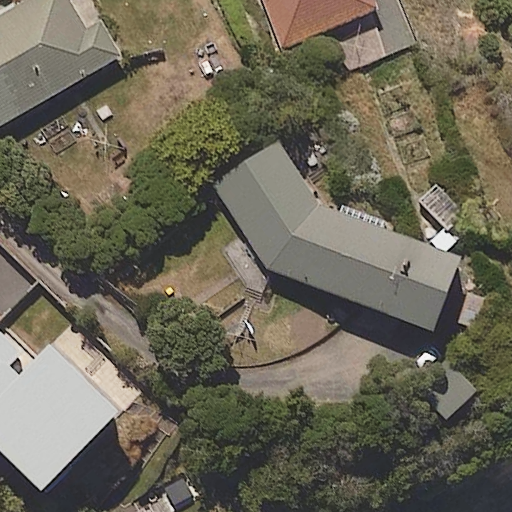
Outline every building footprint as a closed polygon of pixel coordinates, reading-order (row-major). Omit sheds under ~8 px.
[(0,129),(125,58),(91,0),(37,0),(0,21),(0,129)] [(379,12),(374,0),(265,0),(282,46),(379,12)] [(440,336),(446,322),(476,334),(489,300),(459,288),(468,266),(327,210),(297,167),(281,145),(223,186),(267,267),(440,336)] [(435,239),(449,254),(479,225),(440,184),(422,201),(448,227),(435,239)] [(40,365),(0,326),(0,447),(52,496),(148,394),(76,327),(40,365)]
